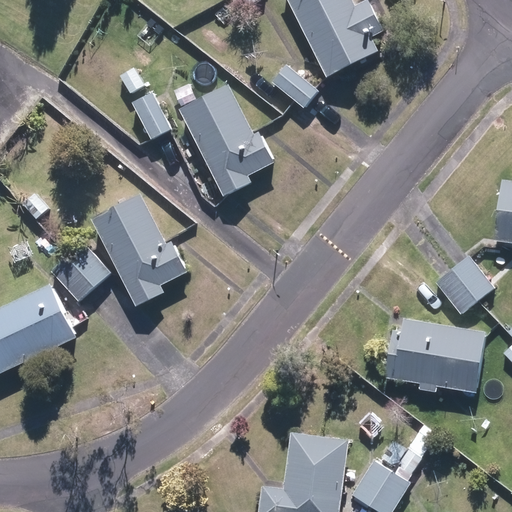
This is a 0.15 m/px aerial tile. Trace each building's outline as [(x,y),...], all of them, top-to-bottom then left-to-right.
[(370,0),(361,5),(358,0),(292,0),(332,77),(384,51),(377,37),(390,30),(373,0),(370,0)] [(276,82),(308,107),(322,90),(290,64),(276,82)] [(138,67),(124,75),(134,93),(148,85),(138,67)] [(259,135),(234,85),(185,109),(229,196),(257,182),(253,175),(279,162),(264,132),(259,135)] [(137,102),(156,139),(175,129),(157,92),(137,102)] [(499,240),(511,241),(511,180),(508,180),(499,240)] [(39,193),(26,203),(39,218),(52,208),(39,193)] [(172,244),(146,194),(97,218),(142,306),(170,292),(166,285),(193,272),(177,241),(172,244)] [(48,231),(36,242),(49,257),(62,247),(48,231)] [(72,256),(100,287),(115,273),(88,242),(72,256)] [(474,255),(456,269),(482,302),(499,288),(474,255)] [(100,287),(72,256),(56,270),(83,301),(100,287)] [(482,302),(456,269),(440,282),(465,314),(482,302)] [(81,338),(56,284),(0,310),(0,369),(3,375),(81,338)] [(491,332),(409,318),(407,332),(399,331),(390,377),(399,379),(480,393),(491,332)] [(268,485),(264,511),(343,511),(354,439),(297,431),(290,489),(268,485)] [(385,458),(398,466),(409,449),(397,441),(385,458)] [(401,465),(414,475),(425,459),(412,449),(401,465)] [(375,506),(396,472),(378,460),(356,494),(375,506)] [(396,472),(375,506),(384,511),(395,511),(414,483),(396,472)]
